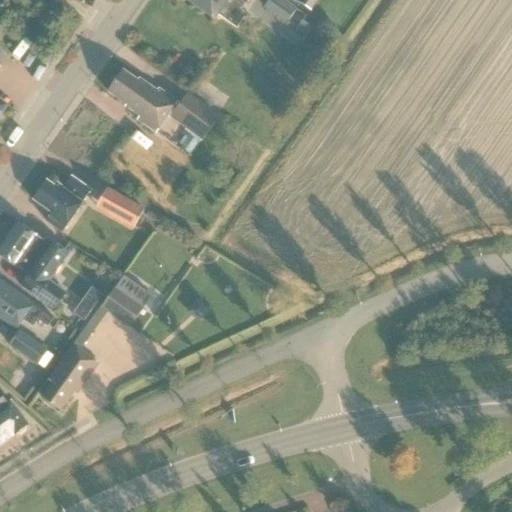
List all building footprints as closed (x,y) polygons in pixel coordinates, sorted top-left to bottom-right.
[(186,0),(215,20),(228,0),(239,0),(246,4),(248,0),(186,0)] [(297,9),(283,0),(268,0),(264,7),(288,23),(297,9)] [(311,11),(318,0),(301,0),(299,3),(311,11)] [(312,27),(302,20),(296,29),(306,36),(312,27)] [(178,102),(158,89),(157,91),(139,79),(137,81),(124,72),(109,93),(127,105),(127,108),(140,116),(138,119),(157,133),(178,102)] [(188,95),(177,111),(191,122),(186,129),(185,131),(191,135),(199,141),(200,142),(201,140),(218,117),(188,95)] [(46,222),(62,233),(68,224),(83,202),(91,191),(71,178),(64,188),(57,183),(54,186),(47,181),(34,200),(53,213),(46,222)] [(119,225),(126,200),(100,192),(93,218),(119,225)] [(18,223),(0,248),(0,256),(23,273),(25,271),(30,274),(21,287),(54,310),(65,294),(48,282),(68,254),(46,238),(44,241),(18,223)] [(106,312),(130,328),(152,296),(124,276),(101,308),(106,312)] [(0,279),(0,318),(16,330),(35,304),(0,279)] [(79,323),(89,309),(75,300),(65,314),(79,323)] [(99,306),(71,344),(73,345),(79,350),(106,312),(101,308),(99,306)] [(48,351),(20,330),(9,346),(37,366),(48,351)] [(52,383),(42,397),(60,411),(74,392),(77,394),(99,364),(79,350),(73,345),(48,380),(52,383)] [(0,446),(16,434),(21,434),(26,431),(26,427),(28,425),(11,402),(7,404),(0,394),(0,446)]
